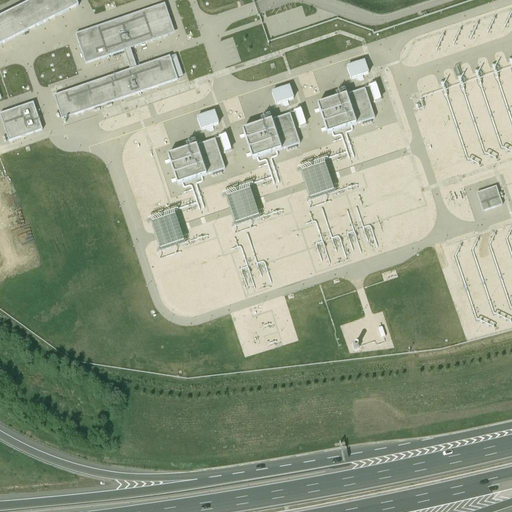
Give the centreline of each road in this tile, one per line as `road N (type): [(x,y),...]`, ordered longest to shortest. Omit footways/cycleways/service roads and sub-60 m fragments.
road 1 (motorway): [(511,445),(166,511)]
road 2 (motorway): [(511,424),(199,482)]
road 3 (motorway): [(199,482),(90,471),(0,435)]
road 4 (motorway): [(199,482),(0,505)]
road 5 (motorway): [(354,511),(511,477)]
